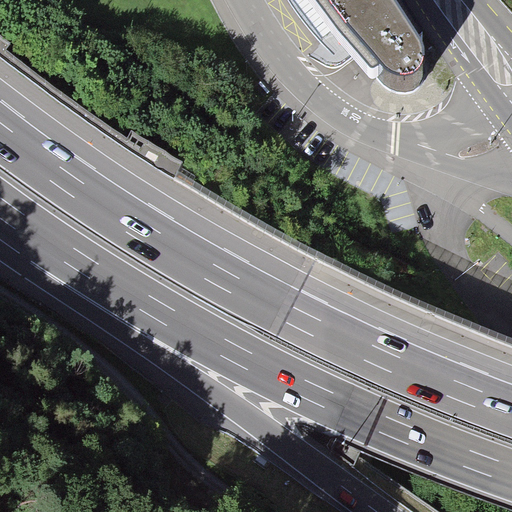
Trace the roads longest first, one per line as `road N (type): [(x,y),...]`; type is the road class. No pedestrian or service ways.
road 1 (motorway): [(511,410),(370,352),(205,268),(0,132)]
road 2 (motorway): [(41,247),(260,367),(511,474)]
road 3 (motorway): [(41,247),(160,356),(377,511)]
road 4 (track): [(0,293),(107,370),(176,449),(254,511)]
road 5 (residential): [(245,0),(294,68),(366,124),(447,148),(475,148),(511,132)]
road 6 (primary): [(443,0),(474,75),(511,125)]
